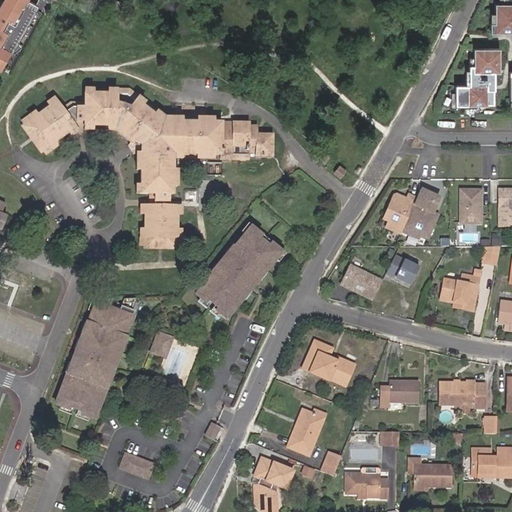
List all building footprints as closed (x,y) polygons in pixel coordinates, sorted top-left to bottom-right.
[(4,0),(0,8),(0,60),(6,49),(13,52),(39,5),(30,0),(4,0)] [(511,0),(504,0),(504,5),(495,5),(495,25),(491,25),(491,33),(511,33),(511,0)] [(0,67),(3,69),(13,52),(6,49),(0,60),(0,67)] [(488,92),(488,75),(496,74),(501,74),(500,50),(474,50),(474,68),(469,68),(470,88),(456,88),(456,108),(496,107),(496,91),(488,92)] [(8,72),(13,75),(17,67),(13,65),(8,72)] [(488,92),(496,91),(496,74),(488,75),(488,92)] [(162,116),(126,90),(126,94),(156,118),(160,121),(212,122),(212,118),(162,116)] [(173,154),(181,155),(197,155),(213,155),(219,155),(219,159),(233,159),(239,159),(239,161),(245,161),(245,159),(248,159),(248,154),(260,154),(260,156),(271,156),(271,134),(255,134),(254,127),(247,127),(247,123),(212,122),(160,121),(156,118),(126,94),(116,94),(108,94),(92,94),(84,94),(84,102),(84,107),(74,107),(72,106),(65,112),(61,108),(55,100),(49,105),(36,115),(30,119),(28,120),(23,124),(20,126),(42,152),(43,151),(50,146),(56,141),(69,132),(75,126),(73,123),(76,121),(83,121),(83,125),(92,125),(107,126),(116,126),(124,132),(135,141),(130,146),(134,153),(137,153),(141,153),(140,161),(140,170),(140,185),(140,193),(150,193),(154,194),(154,205),(149,205),(145,205),(145,213),(144,229),(144,238),(144,240),(144,245),(144,247),(176,247),(176,245),(177,237),(177,236),(176,229),(177,213),(177,206),(177,203),(177,201),(168,201),(168,194),(173,194),(173,186),(172,179),(172,170),(172,158),(173,154)] [(49,105),(55,100),(52,97),(46,101),(49,105)] [(84,107),(84,102),(70,101),(67,104),(61,108),(65,112),(72,106),(74,107),(84,107)] [(30,119),(27,116),(20,121),(23,124),(28,120),(30,119)] [(78,130),(75,126),(69,132),(71,135),(78,130)] [(334,172),(341,176),(344,171),(339,166),(334,172)] [(460,189),(460,224),(482,224),(482,190),(460,189)] [(511,189),(499,189),(499,225),(511,225),(511,192),(511,189)] [(420,190),(417,198),(404,227),(422,235),(431,215),(435,216),(438,209),(434,208),(439,198),(420,190)] [(386,228),(401,234),(404,227),(417,198),(409,195),(407,199),(397,194),(394,195),(383,219),(389,221),(386,228)] [(191,296),(201,304),(205,300),(212,307),(209,311),(220,319),(277,253),(248,229),(191,296)] [(490,237),(490,247),(498,247),(499,247),(499,237),(490,237)] [(450,239),(440,239),(440,247),(450,247),(450,239)] [(493,266),(498,247),(490,247),(486,247),(482,248),(478,262),(493,266)] [(416,275),(391,262),(383,279),(407,291),(416,275)] [(381,283),(349,268),(339,288),(347,291),(349,290),(352,291),(351,293),(371,302),(381,283)] [(440,302),(453,304),(459,305),(458,309),(471,311),(477,278),(461,274),(459,284),(444,281),(440,302)] [(497,324),(503,324),(511,325),(511,304),(500,303),(497,324)] [(112,321),(95,314),(60,403),(73,409),(75,404),(81,407),(79,411),(93,417),(102,395),(100,394),(102,388),(101,387),(103,383),(105,383),(109,374),(107,373),(109,368),(110,369),(113,363),(114,363),(123,341),(120,340),(128,320),(115,315),(112,321)] [(168,338),(157,334),(149,354),(163,359),(164,354),(162,353),(168,338)] [(172,339),(168,338),(162,353),(164,354),(163,359),(164,359),(172,339)] [(340,377),(345,379),(351,367),(334,359),(332,362),(326,359),(330,350),(312,342),(299,370),(325,382),(326,380),(336,384),(340,377)] [(336,384),(342,387),(345,379),(340,377),(336,384)] [(381,387),(380,407),(387,407),(387,403),(417,403),(417,382),(388,382),(388,387),(381,387)] [(438,384),(438,403),(471,404),(472,407),(484,408),(484,384),(438,384)] [(179,412),(167,406),(162,418),(174,424),(179,412)] [(286,446),(307,455),(324,416),(313,411),(311,415),(303,413),(294,432),(292,431),(286,446)] [(496,434),(496,417),(483,416),(483,434),(496,434)] [(221,428),(212,423),(206,435),(216,440),(221,428)] [(381,447),(398,447),(398,434),(380,433),(381,447)] [(452,444),(460,444),(461,434),(451,434),(452,444)] [(472,450),(471,459),(477,459),(477,467),(476,474),(493,474),(493,477),(511,477),(511,457),(511,449),(499,449),(499,458),(490,458),(491,450),(472,450)] [(333,477),(340,458),(330,453),(322,472),(333,477)] [(154,464),(126,454),(120,469),(148,479),(154,464)] [(271,485),(283,490),(290,472),(261,459),(252,477),(259,480),(256,487),(253,487),(254,506),(258,506),(263,511),(274,511),(274,494),(268,491),(271,485)] [(314,470),(304,466),(301,473),(311,477),(314,470)] [(411,467),(411,488),(421,488),(449,489),(449,467),(411,467)] [(378,480),(378,475),(359,474),(346,474),(346,492),(356,492),(364,492),(364,496),(378,496),(387,496),(387,480),(378,480)]
